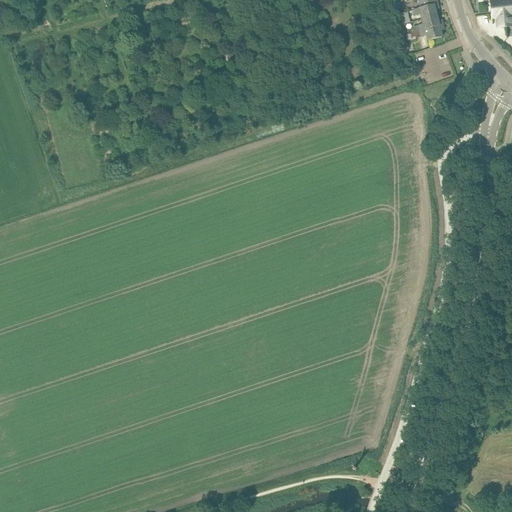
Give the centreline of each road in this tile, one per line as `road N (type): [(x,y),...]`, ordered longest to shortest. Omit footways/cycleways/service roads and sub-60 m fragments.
road 1 (unclassified): [(372,511),(439,300),(448,214),(442,164),(455,147),(487,142)]
road 2 (tertiary): [(407,511),(479,262),(487,142)]
